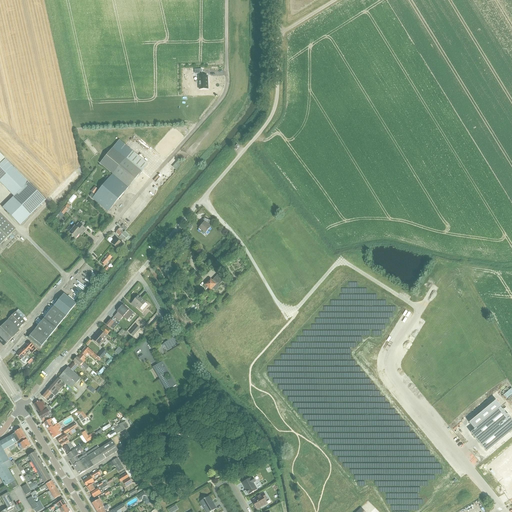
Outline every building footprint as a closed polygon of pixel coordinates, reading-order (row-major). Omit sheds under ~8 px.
[(202,70),(195,70),(195,74),(199,74),(200,77),(199,77),(199,90),(208,89),(207,76),(202,77),(202,70)] [(112,174),(132,151),(120,141),(100,164),(112,174)] [(132,151),(112,174),(129,187),(148,164),(132,151)] [(4,159),(0,163),(0,182),(14,197),(28,183),(4,159)] [(129,187),(112,174),(92,199),(108,212),(129,187)] [(28,183),(14,197),(3,208),(20,226),(46,201),(28,183)] [(0,245),(16,230),(0,214),(0,245)] [(211,221),(204,218),(203,221),(204,222),(198,229),(201,232),(202,230),(206,233),(211,228),(209,226),(211,221)] [(83,234),(87,230),(79,224),(77,227),(76,227),(70,234),(77,239),(82,233),(83,234)] [(124,241),(129,236),(124,232),(124,233),(120,229),(116,233),(120,237),(124,241)] [(113,241),(111,243),(118,249),(119,249),(121,247),(121,246),(123,244),(116,238),(115,239),(115,238),(112,241),(113,241)] [(104,266),(112,257),(108,254),(103,260),(101,262),(104,264),(103,265),(104,266)] [(205,256),(202,259),(208,265),(211,262),(205,256)] [(210,279),(204,285),(210,291),(213,288),(216,291),(219,287),(218,286),(225,279),(219,274),(212,280),(210,279)] [(76,304),(64,294),(28,338),(41,348),(76,304)] [(202,305),(209,298),(206,294),(203,298),(203,299),(200,302),(202,305)] [(138,297),(133,303),(142,311),(147,305),(138,297)] [(118,312),(114,317),(119,321),(123,317),(127,320),(133,314),(129,310),(123,305),(117,311),(118,312)] [(193,305),(187,310),(191,314),(197,309),(193,305)] [(16,312),(8,320),(18,329),(25,322),(22,319),(25,316),(18,310),(16,312)] [(113,329),(114,328),(117,325),(113,322),(111,320),(110,319),(106,325),(109,328),(111,327),(113,329)] [(20,331),(18,329),(8,320),(0,328),(0,342),(4,346),(20,331)] [(107,335),(111,331),(105,325),(101,330),(107,335)] [(136,325),(129,333),(133,337),(140,329),(136,325)] [(100,331),(92,340),(99,346),(107,336),(100,331)] [(173,338),(164,343),(168,350),(177,345),(173,338)] [(29,342),(22,350),(27,355),(27,354),(30,351),(33,354),(37,349),(29,342)] [(96,359),(98,357),(86,347),(81,352),(85,355),(87,353),(95,360),(96,359)] [(22,350),(17,355),(21,359),(20,360),(24,364),(26,362),(30,358),(29,357),(27,354),(27,355),(22,350)] [(102,351),(97,356),(100,359),(105,353),(106,352),(103,350),(102,351)] [(87,370),(89,367),(82,362),(78,358),(77,357),(73,361),(74,362),(78,365),(80,367),(81,365),(87,370)] [(73,363),(69,368),(71,369),(73,372),(77,367),(78,365),(74,362),(73,364),(73,363)] [(162,362),(152,368),(166,391),(176,385),(162,362)] [(72,389),(80,378),(68,367),(59,378),(70,388),(72,389)] [(97,375),(99,377),(106,369),(104,367),(99,373),(97,371),(96,373),(97,375)] [(58,378),(48,390),(55,396),(65,385),(58,378)] [(55,396),(48,390),(42,397),(48,402),(50,399),(51,400),(54,396),(55,397),(55,396)] [(496,400),(469,423),(474,429),(470,433),(486,452),(511,430),(511,419),(501,407),(496,400)] [(47,408),(49,407),(47,405),(45,406),(43,401),(40,403),(39,401),(38,402),(37,402),(34,404),(39,414),(45,411),(44,409),(47,408)] [(45,411),(39,414),(42,420),(49,416),(51,415),(49,412),(51,410),(49,407),(47,408),(44,409),(45,411)] [(80,410),(77,412),(79,415),(78,416),(79,418),(82,422),(83,423),(86,421),(85,419),(87,418),(83,412),(81,409),(80,410)] [(49,416),(42,420),(48,430),(55,425),(54,425),(57,423),(54,418),(51,420),(49,416)] [(55,425),(48,430),(54,439),(61,434),(59,431),(61,428),(58,423),(55,425)] [(73,425),(63,431),(65,434),(69,432),(74,428),(75,428),(77,426),(76,423),(73,425)] [(15,433),(13,434),(17,442),(19,441),(25,437),(21,429),(15,432),(15,433)] [(85,431),(82,433),(85,438),(87,442),(94,438),(96,437),(94,433),(91,434),(88,436),(85,431)] [(0,441),(0,443),(0,445),(4,450),(17,442),(13,434),(0,441)] [(63,447),(69,443),(70,443),(67,439),(68,438),(66,435),(58,440),(63,447)] [(25,437),(19,441),(22,446),(19,447),(21,451),(24,449),(31,445),(27,439),(27,440),(25,437)] [(76,456),(70,460),(80,475),(118,450),(112,441),(100,449),(95,452),(87,457),(85,454),(78,459),(77,457),(76,456)] [(69,443),(63,447),(66,454),(71,451),(70,450),(69,449),(73,447),(71,444),(70,443),(69,443)] [(501,487),(510,497),(511,495),(511,443),(484,467),(487,470),(492,477),(501,487)] [(0,445),(0,444),(0,466),(5,464),(10,461),(9,459),(4,450),(0,445)] [(76,456),(77,457),(79,455),(77,452),(82,449),(80,447),(67,455),(70,460),(76,456)] [(4,450),(9,459),(12,457),(7,448),(4,450)] [(31,462),(38,458),(35,452),(28,456),(31,462)] [(41,463),(38,458),(31,462),(35,467),(41,463)] [(112,462),(116,468),(121,465),(117,458),(112,462)] [(41,463),(35,467),(38,472),(44,468),(41,463)] [(0,466),(0,477),(5,486),(10,484),(12,482),(15,481),(8,468),(5,464),(0,466)] [(48,474),(44,468),(38,472),(41,478),(48,474)] [(92,479),(100,474),(98,471),(87,478),(87,479),(84,481),(87,486),(94,482),(92,479)] [(127,473),(120,477),(123,481),(129,477),(127,473)] [(51,479),(48,474),(41,478),(44,483),(51,479)] [(248,494),(249,495),(253,492),(253,493),(254,492),(253,492),(257,490),(253,483),(256,482),(253,477),(251,479),(250,478),(242,483),(246,490),(245,491),(247,495),(248,494)] [(129,478),(123,482),(126,487),(132,483),(129,478)] [(49,491),(55,487),(52,481),(46,485),(49,491)] [(95,483),(87,487),(91,492),(100,487),(102,485),(101,483),(100,483),(96,485),(95,483)] [(100,487),(91,492),(94,498),(104,492),(102,489),(107,486),(105,483),(100,487)] [(16,506),(8,493),(9,492),(6,487),(0,491),(0,495),(8,508),(2,511),(17,511),(21,510),(18,505),(16,506)] [(61,496),(55,487),(49,491),(55,499),(61,496)] [(257,501),(253,503),(257,510),(267,504),(264,500),(267,499),(263,493),(257,497),(255,498),(257,501)] [(210,511),(216,509),(209,496),(200,501),(206,511),(210,511)] [(97,511),(104,507),(98,498),(96,500),(97,501),(92,503),(97,511)] [(51,508),(49,509),(50,511),(52,510),(58,506),(59,509),(66,505),(63,500),(51,508)] [(38,507),(33,510),(34,511),(38,511),(40,511),(44,509),(39,501),(36,503),(37,504),(38,507)]
